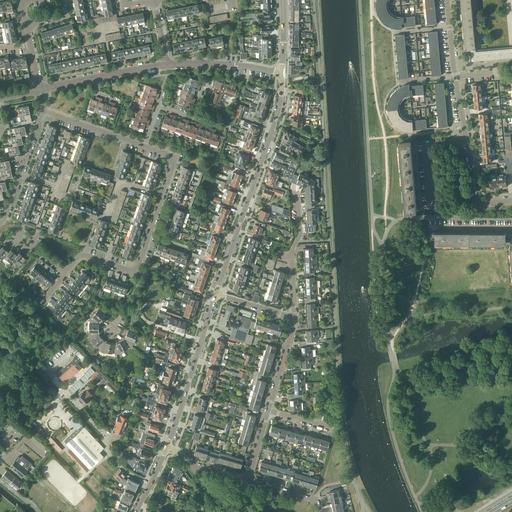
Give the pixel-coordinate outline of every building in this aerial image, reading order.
[(402,26),(404,26),(403,17),(400,17),(400,18),(395,17),(391,15),(388,11),(386,6),(387,1),(387,0),(376,0),(376,2),(376,7),(377,11),(378,16),(381,20),(384,23),(388,25),(392,27),(397,28),(401,28),(402,28),(402,26)] [(460,0),(461,4),(462,13),(472,12),(470,0),(460,0)] [(84,8),(82,1),(73,3),(75,9),(84,8)] [(112,9),(111,2),(102,4),(103,10),(112,9)] [(197,4),(191,6),(193,14),(199,13),(197,4)] [(193,14),(191,6),(185,7),(186,15),(193,14)] [(186,15),(185,7),(178,8),(180,17),(180,19),(187,18),(186,15)] [(85,14),(84,8),(75,9),(76,16),(85,14)] [(178,8),(172,9),(174,18),(180,17),(178,8)] [(113,15),(112,9),(103,10),(105,17),(107,16),(110,16),(113,15)] [(174,18),(172,9),(165,11),(167,19),(174,18)] [(462,22),(463,32),(474,31),(472,12),(462,13),(462,22)] [(254,20),(257,19),(257,24),(262,23),(262,21),(270,21),(270,15),(255,16),(255,13),(245,14),(245,18),(254,18),(254,20)] [(86,20),(85,14),(76,16),(77,22),(86,20)] [(138,22),(137,14),(130,15),(132,24),(138,22)] [(130,15),(123,16),(125,25),(132,24),(130,15)] [(123,16),(117,18),(117,20),(119,26),(125,25),(123,16)] [(3,28),(14,26),(13,24),(18,22),(18,20),(5,23),(4,21),(1,22),(1,23),(2,23),(3,28)] [(65,25),(68,34),(74,32),(72,23),(65,25)] [(65,25),(59,27),(62,36),(68,34),(65,25)] [(62,36),(59,27),(53,29),(56,38),(62,36)] [(53,29),(47,31),(50,40),(56,38),(53,29)] [(50,40),(47,31),(41,33),(43,42),(50,40)] [(465,50),(471,49),(475,49),(474,31),(463,32),(464,41),(465,50)] [(215,37),(217,46),(226,44),(224,36),(215,37)] [(204,37),(197,39),(199,47),(206,46),(204,37)] [(217,46),(215,37),(208,39),(210,47),(217,46)] [(199,47),(197,39),(191,40),(193,49),(199,47)] [(193,49),(191,40),(185,41),(187,50),(193,49)] [(185,41),(178,43),(180,51),(187,50),(185,41)] [(180,51),(178,43),(172,44),(174,53),(180,51)] [(142,46),(144,55),(151,53),(149,45),(142,46)] [(475,49),(471,49),(472,61),(511,57),(511,48),(476,51),(475,49)] [(119,59),(117,51),(111,52),(112,61),(119,59)] [(302,54),(290,53),(289,54),(289,56),(290,57),(290,60),(293,60),(293,62),(299,62),(299,60),(300,60),(300,58),(302,58),(302,54)] [(105,54),(99,55),(101,63),(107,62),(105,54)] [(99,55),(93,56),(94,65),(101,63),(99,55)] [(94,65),(93,56),(86,57),(88,66),(94,65)] [(86,57),(80,59),(82,67),(88,66),(86,57)] [(82,67),(80,59),(74,60),(75,68),(82,67)] [(75,68),(74,60),(67,61),(69,70),(75,68)] [(69,70),(67,61),(61,62),(63,71),(69,70)] [(61,62),(55,64),(56,72),(63,71),(61,62)] [(288,74),(289,73),(296,73),(296,71),(298,71),(298,68),(296,68),(297,65),(294,65),(294,62),(289,62),(288,74)] [(56,72),(55,64),(48,65),(50,74),(56,72)] [(187,77),(185,84),(199,89),(200,85),(197,84),(198,81),(187,77)] [(214,88),(212,92),(210,99),(211,100),(211,102),(217,104),(217,102),(219,103),(222,94),(224,94),(232,97),(233,95),(235,95),(237,90),(235,89),(235,87),(224,83),(225,81),(217,78),(216,80),(214,80),(212,87),(214,88)] [(199,89),(185,84),(183,90),(194,94),(195,91),(198,92),(199,89)] [(412,95),(411,86),(409,86),(409,84),(408,84),(404,85),(400,87),(396,89),(393,93),(390,96),(388,101),(387,105),(387,110),(388,114),(390,119),(392,123),(396,126),(399,128),(404,130),(408,131),(413,131),(412,121),(407,120),(402,118),(399,114),(397,109),(398,104),(400,99),(405,96),(409,95),(412,95)] [(143,92),(158,97),(159,94),(156,93),(157,89),(146,85),(143,92)] [(194,94),(183,90),(182,91),(181,90),(179,96),(180,97),(194,102),(195,99),(193,98),(194,94)] [(259,90),(257,95),(269,99),(270,94),(266,93),(267,91),(265,90),(264,92),(259,90)] [(294,100),(307,101),(307,97),(306,96),(307,90),(299,90),(298,95),(294,95),(294,100)] [(158,97),(143,92),(141,98),(153,102),(154,99),(157,100),(158,97)] [(255,98),(255,99),(267,103),(269,99),(257,95),(256,98),(255,98)] [(94,112),(99,98),(96,97),(95,100),(91,98),(87,110),(94,112)] [(194,102),(180,97),(178,104),(189,107),(190,104),(193,105),(194,102)] [(102,99),(99,98),(94,112),(101,114),(105,103),(101,102),(102,99)] [(141,98),(139,105),(153,110),(154,107),(151,106),(153,102),(141,98)] [(267,103),(255,99),(254,102),(258,104),(257,105),(265,108),(267,103)] [(108,104),(105,103),(101,114),(107,117),(112,102),(109,101),(108,104)] [(112,102),(107,117),(114,119),(118,107),(114,106),(115,103),(112,102)] [(264,113),(265,108),(257,105),(253,104),(252,109),(264,113)] [(30,114),(29,111),(28,109),(29,108),(29,105),(17,107),(19,116),(30,114)] [(153,110),(139,105),(137,112),(148,116),(149,112),(152,113),(153,110)] [(264,113),(252,109),(245,106),(245,107),(240,105),(239,108),(243,110),(250,113),(251,111),(255,112),(255,115),(262,117),(263,117),(264,113)] [(243,110),(239,108),(236,107),(233,116),(240,119),(243,110)] [(148,116),(137,112),(134,118),(149,123),(150,120),(147,119),(148,116)] [(30,114),(19,116),(21,125),(32,122),(31,119),(30,119),(30,117),(31,117),(31,114),(30,114)] [(168,129),(173,115),(170,114),(169,117),(165,116),(161,127),(168,129)] [(173,115),(168,129),(175,131),(179,120),(175,119),(176,116),(173,115)] [(134,118),(132,125),(138,127),(143,129),(145,125),(148,126),(149,123),(134,118)] [(179,120),(175,131),(181,134),(186,119),(183,118),(182,121),(179,120)] [(189,121),(186,119),(181,134),(188,136),(192,125),(189,123),(189,121)] [(248,131),(257,134),(259,129),(253,126),(253,125),(244,122),(242,125),(249,128),(248,131)] [(192,125),(188,136),(195,138),(199,124),(196,123),(195,126),(192,125)] [(203,125),(199,124),(195,138),(201,141),(205,129),(202,128),(203,125)] [(48,125),(46,131),(55,134),(57,128),(48,125)] [(15,137),(22,135),(26,134),(25,132),(25,130),(26,129),(25,126),(14,128),(15,137)] [(209,130),(205,129),(201,141),(208,143),(213,129),(210,128),(209,130)] [(213,129),(208,143),(217,146),(221,136),(218,135),(218,134),(215,133),(216,130),(213,129)] [(246,130),(244,136),(255,140),(257,134),(248,131),(246,130)] [(46,131),(44,138),(53,141),(53,140),(55,134),(46,131)] [(291,153),(289,152),(291,149),(299,153),(303,146),(295,142),(297,137),(287,132),(281,143),(287,146),(285,150),(280,148),(278,151),(289,156),(291,153)] [(22,135),(15,137),(10,138),(12,146),(19,145),(23,144),(22,141),(22,139),(23,138),(22,135)] [(79,143),(87,146),(90,140),(81,136),(79,143)] [(243,138),(242,141),(253,145),(255,140),(244,136),(243,138)] [(53,141),(44,138),(41,144),(54,148),(56,142),(53,140),(53,141)] [(253,145),(242,141),(240,146),(242,147),(241,150),(249,153),(250,150),(251,150),(253,145)] [(400,160),(412,159),(411,153),(414,153),(414,150),(414,148),(411,148),(410,142),(399,143),(400,160)] [(79,143),(76,149),(85,152),(87,146),(79,143)] [(54,148),(41,144),(39,150),(48,153),(52,154),(54,148)] [(12,146),(7,147),(9,156),(20,153),(19,150),(18,148),(20,148),(19,145),(12,146)] [(76,149),(74,155),(83,158),(85,152),(76,149)] [(39,150),(37,156),(46,159),(48,153),(39,150)] [(249,153),(241,150),(240,153),(238,152),(237,155),(239,155),(237,158),(247,162),(248,158),(248,156),(249,153)] [(120,157),(129,160),(131,154),(123,151),(120,157)] [(270,157),(273,159),(295,169),(298,163),(296,162),(290,159),(273,151),(270,157)] [(83,158),(74,155),(72,161),(76,163),(75,165),(80,167),(83,158)] [(37,156),(35,162),(44,165),(46,159),(37,156)] [(129,160),(120,157),(118,163),(127,167),(129,160)] [(247,162),(237,158),(236,162),(235,161),(234,164),(244,167),(245,165),(246,165),(247,162)] [(295,169),(273,159),(272,161),(270,162),(269,164),(270,165),(278,169),(280,166),(285,169),(283,175),(285,176),(291,179),(293,174),(295,169)] [(402,177),(413,176),(413,170),(416,170),(416,167),(415,165),(412,165),(412,159),(400,160),(402,177)] [(0,170),(10,169),(10,166),(9,164),(10,163),(10,160),(0,162),(0,170)] [(35,162),(33,168),(42,172),(42,171),(43,172),(44,169),(43,169),(44,165),(35,162)] [(153,162),(150,168),(159,171),(161,165),(153,162)] [(127,167),(118,163),(116,170),(125,173),(127,167)] [(232,166),(225,163),(223,169),(231,172),(233,169),(231,168),(232,166)] [(89,177),(92,168),(86,166),(83,175),(89,177)] [(183,167),(181,172),(192,175),(193,170),(183,167)] [(42,172),(33,168),(31,175),(40,178),(42,172)] [(98,170),(92,168),(89,177),(95,179),(98,170)] [(150,168),(148,174),(157,177),(159,171),(150,168)] [(11,169),(10,169),(0,170),(0,172),(1,179),(3,179),(3,182),(6,181),(5,179),(12,177),(12,174),(11,174),(11,172),(12,172),(11,169)] [(98,170),(95,179),(101,181),(104,173),(98,170)] [(125,173),(116,170),(114,176),(123,179),(125,173)] [(270,171),(268,177),(276,180),(278,174),(270,171)] [(181,172),(180,177),(190,180),(192,175),(181,172)] [(232,178),(240,181),(242,175),(233,172),(231,178),(232,178)] [(104,173),(101,181),(107,184),(108,181),(111,175),(104,173)] [(157,177),(148,174),(146,180),(155,183),(157,177)] [(298,176),(296,175),(293,183),(296,184),(296,183),(302,186),(302,185),(306,177),(299,174),(298,176)] [(497,176),(498,187),(506,186),(506,187),(505,175),(497,176)] [(402,177),(403,194),(415,193),(414,187),(417,187),(417,184),(417,182),(414,182),(413,176),(402,177)] [(498,187),(497,176),(489,177),(490,188),(498,187)] [(180,177),(178,181),(188,185),(190,180),(180,177)] [(276,180),(268,177),(266,183),(274,185),(273,188),(276,189),(277,187),(274,186),(276,180)] [(314,181),(306,177),(302,185),(305,186),(305,188),(315,188),(314,181)] [(232,178),(230,184),(238,187),(240,181),(232,178)] [(155,183),(146,180),(144,186),(153,189),(155,183)] [(188,185),(178,181),(176,186),(187,190),(188,185)] [(28,189),(37,192),(39,185),(30,182),(28,189)] [(187,190),(176,186),(175,191),(185,195),(187,190)] [(276,189),(273,188),(272,189),(264,186),(261,196),(273,200),(275,194),(281,196),(281,198),(284,199),(287,190),(280,187),(279,190),(276,189)] [(315,188),(305,188),(305,198),(315,197),(315,188)] [(28,189),(26,195),(34,198),(37,192),(28,189)] [(228,190),(226,196),(234,198),(236,192),(228,190)] [(175,191),(173,196),(183,199),(185,195),(175,191)] [(415,199),(415,193),(403,194),(405,211),(416,210),(416,204),(419,204),(419,201),(418,199),(415,199)] [(141,200),(150,203),(153,197),(144,194),(141,200)] [(26,195),(24,201),(32,204),(34,198),(26,195)] [(183,199),(173,196),(171,201),(182,204),(183,199)] [(234,198),(226,196),(225,199),(223,198),(222,201),(232,204),(234,198)] [(315,197),(305,198),(306,204),(305,204),(305,207),(314,207),(314,204),(316,204),(315,197)] [(77,212),(80,203),(80,201),(74,199),(74,201),(71,210),(77,212)] [(141,200),(139,206),(148,209),(150,203),(141,200)] [(32,204),(24,201),(21,207),(30,210),(32,204)] [(80,203),(77,212),(83,214),(86,205),(80,203)] [(220,212),(228,215),(230,210),(223,207),(224,206),(217,203),(216,207),(218,208),(219,206),(222,207),(220,212)] [(272,204),(270,210),(280,213),(290,217),(290,210),(272,204)] [(57,205),(55,212),(63,215),(66,208),(57,205)] [(92,208),(86,205),(83,214),(89,216),(92,208)] [(148,209),(139,206),(137,212),(146,215),(148,209)] [(30,210),(21,207),(19,213),(28,216),(31,217),(33,211),(30,210)] [(314,209),(314,207),(305,207),(305,211),(306,210),(306,216),(316,216),(316,209),(314,209)] [(98,210),(92,208),(89,216),(95,218),(98,210)] [(175,214),(185,218),(188,211),(185,210),(185,212),(177,209),(175,214)] [(280,213),(270,210),(269,210),(268,212),(261,210),(258,218),(266,221),(269,222),(270,217),(274,219),(275,215),(279,217),(280,213)] [(55,212),(52,218),(61,221),(63,215),(55,212)] [(146,215),(137,212),(135,218),(144,221),(146,215)] [(228,215),(220,212),(219,216),(213,214),(212,214),(211,216),(212,216),(226,221),(228,215)] [(28,216),(19,213),(17,219),(26,223),(28,216)] [(175,214),(173,219),(184,222),(185,218),(175,214)] [(226,221),(212,216),(211,218),(214,219),(214,220),(217,221),(216,224),(224,227),(226,221)] [(316,216),(306,216),(307,222),(306,223),(306,224),(315,224),(315,223),(317,223),(316,216)] [(52,218),(50,224),(59,227),(61,221),(52,218)] [(135,218),(133,224),(142,228),(144,221),(135,218)] [(184,222),(173,219),(172,224),(182,227),(184,222)] [(97,226),(106,229),(108,223),(99,220),(97,226)] [(224,227),(216,224),(213,223),(210,231),(219,234),(220,232),(222,232),(224,227)] [(59,227),(50,224),(48,230),(57,233),(59,227)] [(133,224),(131,231),(140,234),(142,228),(133,224)] [(172,224),(170,229),(180,232),(182,227),(172,224)] [(260,226),(255,224),(252,232),(262,235),(264,228),(260,227),(260,226)] [(315,224),(306,224),(305,224),(304,225),(305,226),(305,227),(304,228),(304,231),(306,232),(315,232),(315,224)] [(106,229),(97,226),(95,232),(104,235),(106,229)] [(180,232),(170,229),(168,234),(168,235),(171,236),(171,235),(172,235),(172,237),(178,239),(178,237),(179,237),(180,232)] [(131,231),(129,237),(137,240),(140,234),(131,231)] [(208,234),(206,239),(206,240),(207,240),(209,241),(218,244),(220,238),(218,237),(219,234),(210,231),(209,234),(208,234)] [(104,235),(95,232),(93,238),(102,241),(104,235)] [(503,244),(503,242),(503,234),(435,234),(435,232),(432,232),(432,238),(435,238),(435,245),(503,245),(503,244)] [(505,234),(503,234),(503,242),(511,242),(511,244),(510,244),(510,248),(511,269),(511,237),(506,237),(506,234),(506,233),(505,233),(505,234)] [(137,240),(129,237),(126,243),(135,246),(137,240)] [(102,241),(93,238),(91,245),(99,248),(102,241)] [(249,244),(257,246),(260,247),(261,244),(258,243),(259,240),(251,238),(249,244)] [(209,241),(208,246),(216,249),(218,244),(209,241)] [(135,246),(126,243),(124,249),(133,252),(135,246)] [(161,254),(164,246),(159,244),(158,245),(157,244),(156,246),(158,247),(157,249),(155,248),(154,252),(160,254),(161,254)] [(257,246),(249,244),(247,249),(255,252),(257,246)] [(161,254),(160,254),(160,256),(165,258),(168,248),(164,246),(161,254)] [(216,249),(208,246),(206,249),(201,247),(200,249),(201,250),(214,254),(216,249)] [(1,248),(0,248),(0,259),(1,260),(3,258),(9,252),(6,250),(6,251),(4,249),(2,247),(1,248)] [(173,249),(168,248),(165,258),(169,260),(170,257),(173,249)] [(304,262),(316,261),(316,254),(313,255),(313,248),(303,249),(303,252),(304,252),(304,262)] [(133,252),(124,249),(122,255),(131,259),(133,252)] [(247,249),(245,255),(256,259),(259,260),(260,257),(256,256),(257,256),(254,255),(255,252),(247,249)] [(10,250),(9,252),(3,258),(10,264),(12,261),(17,255),(15,253),(14,254),(12,252),(10,250)] [(214,254),(201,250),(200,255),(192,252),(191,255),(199,258),(201,259),(208,261),(209,258),(212,259),(214,254)] [(175,259),(174,262),(179,263),(183,253),(178,251),(175,259)] [(19,253),(17,255),(12,261),(19,267),(27,258),(24,255),(23,256),(21,255),(21,254),(19,253)] [(188,254),(183,253),(179,263),(186,266),(187,261),(186,260),(188,254)] [(256,259),(245,255),(243,261),(247,262),(246,265),(254,268),(263,271),(264,268),(261,267),(255,265),(254,264),(256,259)] [(44,266),(40,264),(43,261),(40,259),(37,263),(36,262),(33,265),(34,266),(29,273),(35,278),(44,266)] [(316,261),(304,262),(305,272),(303,272),(304,275),(313,275),(314,274),(314,268),(317,268),(316,261)] [(200,268),(208,271),(210,265),(202,262),(200,268)] [(46,263),(44,266),(35,278),(40,282),(47,274),(47,273),(45,271),(49,266),(46,263)] [(239,272),(250,276),(252,270),(241,267),(239,272)] [(52,268),(47,273),(47,274),(40,282),(46,287),(44,289),(46,290),(48,288),(47,286),(53,278),(50,275),(54,270),(52,268)] [(200,268),(198,273),(207,276),(208,271),(200,268)] [(72,272),(78,277),(87,284),(91,278),(83,271),(80,274),(74,270),(72,272)] [(115,279),(114,279),(110,278),(113,271),(110,270),(104,287),(111,290),(115,279)] [(275,270),(274,276),(285,279),(286,277),(283,276),(284,273),(275,270)] [(115,279),(111,290),(118,292),(121,282),(117,280),(120,273),(117,272),(114,279),(115,279)] [(239,272),(237,278),(245,281),(246,278),(252,280),(254,280),(254,278),(253,277),(250,276),(239,272)] [(191,274),(190,276),(205,281),(207,276),(198,273),(197,276),(191,274)] [(124,275),(121,282),(118,292),(125,295),(128,284),(124,283),(127,276),(124,275)] [(313,275),(304,275),(304,279),(304,278),(305,288),(317,287),(317,280),(314,280),(313,275)] [(87,284),(78,277),(75,280),(70,276),(68,278),(71,280),(82,289),(87,284)] [(205,281),(190,276),(189,278),(196,280),(195,284),(203,287),(205,281)] [(285,279),(274,276),(272,282),(281,284),(282,281),(284,282),(285,279)] [(237,278),(235,284),(243,286),(244,284),(245,284),(246,281),(245,281),(237,278)] [(71,280),(68,284),(65,281),(63,283),(77,295),(82,289),(71,280)] [(203,287),(195,284),(188,281),(188,282),(187,281),(186,283),(188,283),(194,286),(193,289),(201,292),(203,287)] [(272,282),(270,287),(282,291),(282,289),(280,288),(281,284),(272,282)] [(243,286),(235,284),(233,290),(241,292),(243,286)] [(61,297),(70,304),(74,299),(60,287),(58,290),(64,294),(61,297)] [(282,291),(270,287),(269,293),(277,296),(278,292),(281,293),(282,291)] [(317,287),(305,288),(306,298),(304,298),(304,301),(314,301),(314,300),(315,300),(315,294),(318,294),(317,287)] [(61,297),(56,293),(54,295),(55,296),(54,296),(54,297),(55,298),(56,299),(57,299),(58,299),(59,300),(57,303),(65,310),(70,304),(61,297)] [(277,296),(269,293),(267,299),(278,302),(279,300),(276,299),(277,296)] [(187,304),(196,307),(198,301),(189,298),(190,296),(184,294),(182,299),(188,301),(187,304)] [(57,303),(51,298),(49,301),(54,306),(52,309),(59,315),(57,318),(61,321),(63,318),(60,316),(65,310),(57,303)] [(314,301),(304,301),(305,304),(306,314),(318,313),(318,307),(315,307),(314,301)] [(187,304),(185,309),(194,312),(196,307),(187,304)] [(89,319),(100,324),(102,320),(103,318),(103,319),(107,317),(103,309),(99,308),(94,314),(94,313),(91,315),(89,319)] [(167,309),(166,312),(170,314),(181,318),(182,314),(167,309)] [(194,312),(185,309),(184,315),(193,318),(194,312)] [(318,313),(306,314),(306,324),(306,327),(316,327),(315,321),(319,321),(318,313)] [(246,337),(247,334),(249,329),(244,327),(246,322),(251,323),(252,320),(237,315),(236,320),(238,321),(237,325),(234,324),(233,329),(230,337),(230,338),(234,340),(238,341),(243,342),(245,343),(246,340),(246,337)] [(186,323),(171,317),(167,327),(182,332),(186,323)] [(260,329),(263,319),(257,317),(257,318),(255,323),(252,322),(250,329),(256,330),(257,328),(260,329)] [(225,326),(233,329),(234,324),(236,320),(229,318),(228,321),(227,320),(225,326)] [(100,324),(89,319),(88,319),(90,320),(89,321),(89,329),(88,329),(87,332),(89,336),(100,333),(99,329),(98,329),(98,327),(99,327),(100,324)] [(263,319),(260,329),(267,331),(270,321),(263,319)] [(274,322),(270,321),(267,331),(273,333),(276,324),(273,323),(274,322)] [(276,324),(273,333),(279,335),(280,332),(282,332),(283,329),(281,328),(282,326),(276,324)] [(126,335),(123,338),(131,346),(133,347),(132,346),(135,342),(135,339),(137,332),(135,330),(127,329),(126,333),(127,333),(126,335)] [(299,344),(309,344),(316,343),(316,338),(318,338),(318,330),(306,331),(307,341),(299,342),(299,344)] [(100,333),(89,336),(87,337),(89,337),(90,341),(93,343),(98,349),(99,350),(105,340),(102,338),(102,339),(101,337),(100,333)] [(119,342),(115,343),(116,354),(116,356),(117,356),(116,354),(121,353),(123,351),(130,347),(131,346),(123,338),(120,341),(121,341),(119,342)] [(217,339),(215,345),(223,347),(225,342),(217,339)] [(105,340),(99,350),(98,352),(99,352),(99,350),(104,353),(106,353),(107,352),(115,354),(116,354),(115,343),(111,343),(109,343),(105,340)] [(171,353),(181,356),(181,355),(182,355),(182,353),(182,352),(183,350),(180,349),(180,348),(176,347),(176,348),(172,347),(173,343),(170,342),(167,341),(166,344),(170,345),(170,346),(169,346),(168,349),(169,349),(168,352),(171,353)] [(267,344),(266,350),(274,353),(275,349),(278,350),(279,348),(267,344)] [(309,350),(309,344),(299,344),(299,348),(300,348),(300,358),(313,357),(312,350),(309,350)] [(223,347),(215,345),(213,351),(224,354),(226,348),(223,347)] [(266,350),(264,356),(275,359),(276,357),(273,356),(274,353),(266,350)] [(213,351),(212,356),(223,360),(225,354),(224,354),(213,351)] [(171,353),(170,356),(168,356),(168,358),(172,360),(172,361),(176,362),(177,361),(179,362),(180,359),(181,359),(181,357),(181,356),(171,353)] [(223,360),(212,356),(210,362),(221,365),(222,362),(226,363),(226,361),(223,360)] [(275,359),(264,356),(262,362),(271,364),(272,361),(275,361),(275,359)] [(313,364),(313,357),(300,358),(301,368),(300,368),(301,371),(301,370),(311,370),(310,364),(313,364)] [(262,362),(261,367),(272,371),(273,369),(270,368),(271,364),(262,362)] [(163,371),(175,375),(177,370),(173,369),(174,365),(167,363),(166,366),(165,366),(163,371)] [(73,365),(58,378),(64,384),(79,370),(73,365)] [(251,371),(250,374),(261,377),(262,374),(267,376),(269,372),(271,373),(272,371),(261,367),(259,372),(255,370),(254,372),(251,371)] [(219,377),(225,379),(226,378),(220,376),(217,375),(218,371),(208,368),(207,374),(214,376),(217,377),(219,377)] [(301,370),(301,371),(291,371),(292,374),(293,384),(305,383),(305,376),(302,376),(301,370)] [(97,371),(89,378),(92,381),(98,375),(101,379),(103,377),(97,371)] [(175,375),(163,371),(163,372),(161,371),(159,376),(161,376),(161,377),(163,377),(173,380),(175,375)] [(245,375),(239,373),(231,372),(231,375),(235,376),(238,376),(235,381),(242,384),(244,378),(245,375)] [(261,377),(250,374),(249,377),(253,378),(253,379),(254,379),(252,384),(255,385),(264,388),(265,384),(268,385),(269,382),(260,380),(261,377)] [(173,380),(163,377),(162,381),(163,382),(163,383),(172,386),(173,380)] [(108,382),(106,385),(116,395),(118,393),(108,382)] [(305,383),(293,384),(294,394),(287,394),(287,397),(298,397),(303,397),(303,390),(305,390),(305,383)] [(160,385),(158,385),(156,393),(168,397),(170,391),(167,390),(168,387),(160,385)] [(211,387),(203,385),(202,391),(209,393),(209,394),(212,395),(214,390),(211,389),(211,387)] [(264,388),(255,385),(254,391),(265,394),(266,392),(263,391),(264,388)] [(77,398),(80,402),(84,405),(85,404),(86,404),(89,401),(88,401),(90,399),(88,397),(91,395),(87,391),(85,394),(83,392),(77,398)] [(254,391),(252,396),(261,399),(262,395),(264,396),(265,394),(254,391)] [(168,397),(156,393),(155,396),(153,396),(152,398),(148,397),(148,398),(146,398),(146,397),(141,396),(140,399),(145,401),(145,400),(147,401),(153,403),(156,404),(157,401),(166,404),(168,397)] [(252,396),(250,402),(262,406),(262,403),(260,403),(261,399),(252,396)] [(200,397),(198,404),(208,407),(210,401),(217,404),(217,403),(221,404),(222,402),(207,397),(207,399),(200,397)] [(298,397),(287,397),(288,401),(289,411),(297,410),(297,411),(301,411),(301,410),(301,403),(298,403),(298,397)] [(262,406),(250,402),(248,408),(257,411),(258,407),(261,408),(262,406)] [(208,407),(198,404),(196,410),(204,412),(206,412),(205,415),(213,418),(214,415),(207,412),(208,407)] [(153,412),(163,415),(164,413),(164,412),(165,409),(155,406),(152,406),(150,411),(153,412)] [(246,411),(240,409),(239,412),(242,413),(244,414),(242,419),(245,420),(254,422),(255,419),(258,419),(258,417),(250,415),(250,412),(246,411)] [(149,415),(135,411),(134,415),(147,419),(149,415)] [(163,415),(153,412),(151,418),(161,422),(161,419),(162,418),(163,416),(163,415)] [(128,419),(126,419),(127,416),(123,414),(122,417),(120,416),(120,417),(118,417),(116,423),(117,424),(114,431),(122,434),(128,419)] [(195,414),(193,421),(202,424),(204,418),(211,420),(211,421),(218,424),(219,420),(213,418),(205,415),(204,418),(201,417),(202,417),(195,414)] [(145,431),(148,432),(148,430),(157,433),(159,426),(150,423),(151,421),(147,420),(145,427),(139,426),(138,429),(145,431)] [(254,422),(245,420),(243,425),(255,429),(255,427),(253,426),(254,422)] [(202,424),(193,421),(191,427),(198,429),(200,430),(201,430),(201,429),(202,424)] [(71,449),(68,452),(82,467),(87,472),(90,469),(103,457),(99,452),(103,448),(82,425),(65,441),(66,443),(70,440),(75,445),(71,448),(71,449)] [(255,429),(243,425),(242,431),(250,434),(251,430),(254,431),(255,429)] [(277,437),(280,428),(272,426),(269,434),(277,437)] [(288,430),(280,428),(277,437),(286,439),(288,430)] [(288,430),(286,439),(294,441),(296,433),(288,430)] [(140,444),(140,445),(143,446),(144,445),(144,444),(152,447),(154,440),(153,440),(154,437),(152,437),(153,434),(148,432),(145,431),(144,434),(143,434),(140,443),(140,444)] [(242,431),(240,437),(251,440),(252,438),(249,437),(250,434),(242,431)] [(296,433),(294,441),(302,444),(302,443),(304,435),(296,433)] [(305,435),(304,435),(302,443),(310,445),(313,437),(305,434),(305,435)] [(62,450),(51,437),(48,440),(59,452),(62,450)] [(251,440),(240,437),(238,443),(247,445),(248,442),(251,442),(251,440)] [(321,439),(313,437),(310,445),(318,447),(321,439)] [(329,441),(321,439),(318,447),(327,450),(329,441)] [(143,446),(140,445),(131,442),(129,446),(139,449),(138,455),(139,455),(139,456),(148,459),(149,458),(150,458),(150,457),(149,455),(151,452),(143,449),(144,447),(143,446)] [(199,459),(202,447),(196,446),(194,454),(196,455),(195,458),(199,459)] [(202,447),(199,459),(202,460),(203,457),(205,458),(208,450),(208,449),(202,447)] [(214,449),(214,452),(210,463),(213,464),(214,461),(217,462),(217,461),(220,452),(220,451),(214,449)] [(208,450),(205,458),(205,459),(207,459),(207,462),(210,463),(214,452),(208,450)] [(220,452),(217,461),(219,462),(219,465),(222,466),(225,454),(220,452)] [(225,454),(222,466),(225,467),(226,464),(228,464),(231,456),(225,454)] [(21,477),(32,464),(22,456),(20,458),(19,456),(9,467),(21,477)] [(231,456),(228,464),(231,465),(230,468),(233,469),(237,457),(231,456)] [(243,459),(237,457),(233,469),(237,470),(238,467),(240,468),(243,459)] [(145,468),(146,468),(147,466),(147,465),(147,464),(138,460),(137,464),(135,464),(133,467),(135,468),(144,472),(145,468)] [(267,473),(269,464),(261,462),(258,470),(267,473)] [(277,466),(269,464),(267,473),(275,475),(277,466)] [(173,465),(171,470),(171,471),(181,475),(182,475),(183,473),(182,472),(183,470),(181,470),(181,469),(178,468),(178,467),(173,465)] [(285,469),(277,466),(275,475),(283,477),(285,469)] [(124,474),(120,469),(119,469),(113,475),(119,482),(120,481),(123,478),(125,475),(124,474)] [(294,471),(285,469),(283,477),(291,480),(293,472),(294,471)] [(1,477),(9,484),(17,490),(23,483),(15,477),(7,470),(1,477)] [(171,471),(171,470),(170,470),(168,477),(177,481),(178,481),(181,475),(171,471)] [(302,472),(301,474),(301,475),(299,483),(307,486),(310,477),(311,474),(310,474),(311,471),(309,470),(308,473),(302,472)] [(293,472),(291,480),(291,481),(299,483),(301,475),(301,474),(293,472)] [(314,478),(310,477),(307,486),(315,488),(319,477),(314,476),(314,478)] [(177,481),(168,477),(167,480),(171,481),(169,485),(167,485),(166,489),(164,488),(162,494),(175,499),(177,494),(180,485),(181,484),(177,481)] [(120,481),(136,488),(138,483),(134,481),(135,480),(131,478),(130,479),(128,478),(126,481),(123,478),(120,481)] [(120,481),(120,483),(125,486),(124,489),(125,489),(134,493),(136,488),(120,481)] [(197,495),(188,488),(184,486),(182,488),(186,490),(185,493),(194,499),(197,495)] [(134,493),(125,489),(122,494),(131,498),(134,493)] [(327,498),(340,496),(339,489),(329,492),(330,495),(327,496),(327,498)] [(131,498),(122,494),(120,500),(129,504),(131,498)] [(340,496),(327,498),(328,501),(331,500),(331,504),(342,501),(340,496)] [(117,509),(123,511),(125,511),(127,507),(119,503),(120,502),(114,499),(114,500),(113,499),(112,501),(113,501),(113,502),(116,503),(115,504),(118,506),(117,509)] [(158,504),(156,505),(158,509),(162,506),(164,502),(160,500),(158,504)] [(342,501),(331,504),(332,507),(329,508),(330,510),(343,507),(342,501)]
